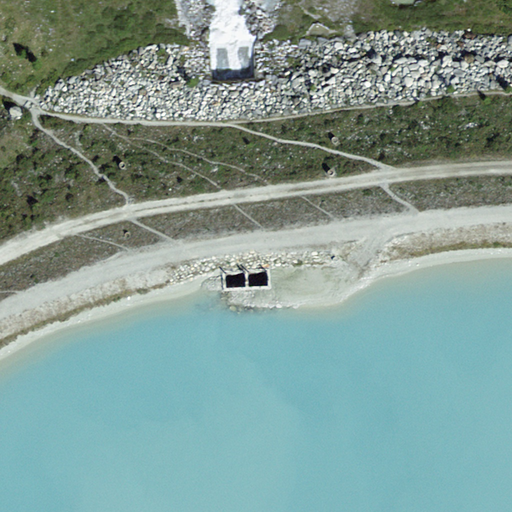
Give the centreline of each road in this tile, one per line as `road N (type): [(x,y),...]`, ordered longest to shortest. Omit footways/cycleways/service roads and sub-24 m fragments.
road 1 (track): [(0,262),(62,231),(175,205),(419,188)]
road 2 (track): [(511,94),(231,124)]
road 3 (track): [(231,124),(81,122),(0,84)]
